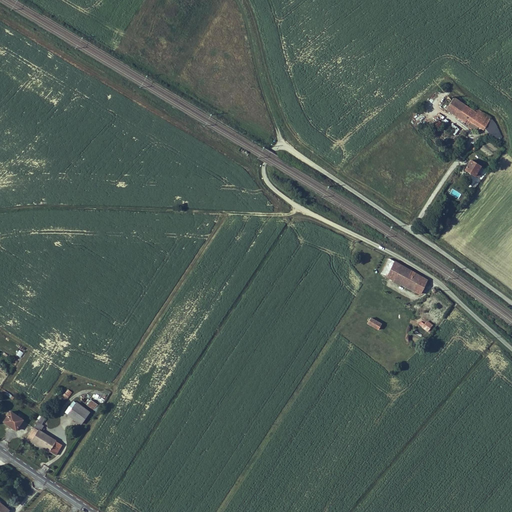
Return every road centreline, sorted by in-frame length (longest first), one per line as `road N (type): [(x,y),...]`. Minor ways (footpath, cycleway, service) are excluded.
road 1 (unclassified): [(411,230),(290,148),(276,147),(265,162),(270,185),(298,208),(425,274),(511,349)]
road 2 (track): [(0,210),(281,215),(298,208)]
road 3 (track): [(219,511),(344,328)]
road 4 (track): [(234,0),(281,146)]
road 5 (unclassified): [(511,302),(411,230)]
